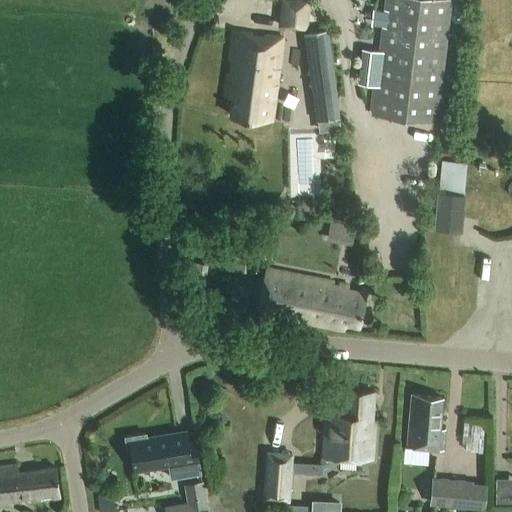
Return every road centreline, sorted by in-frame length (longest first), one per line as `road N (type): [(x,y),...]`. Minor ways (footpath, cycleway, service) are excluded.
road 1 (residential): [(204,0),(178,65),(165,133),(175,354)]
road 2 (unclassified): [(511,363),(245,343),(175,354)]
road 3 (unclassified): [(175,354),(65,421)]
